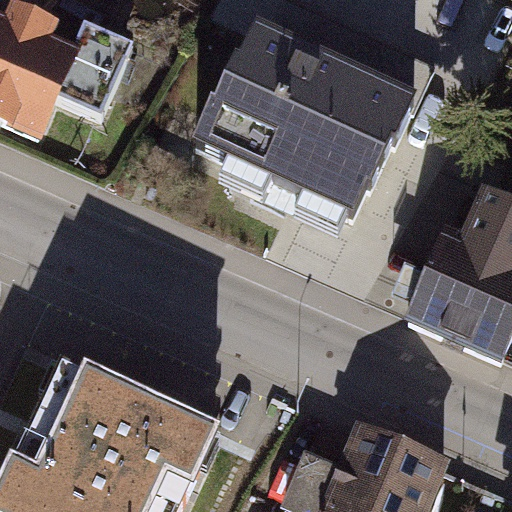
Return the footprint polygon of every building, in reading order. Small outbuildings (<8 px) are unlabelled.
[(0,120),(38,138),(80,47),(51,33),(62,10),(41,0),(3,0),(0,8),(0,120)] [(181,150),(347,227),(410,91),(213,0),(200,0),(188,26),(230,45),(181,150)] [(430,200),(469,217),(494,163),(456,146),(430,200)] [(401,316),(496,361),(511,326),(511,249),(494,241),(485,259),(438,237),(401,316)] [(6,470),(0,482),(0,511),(185,511),(217,444),(59,369),(11,473),(6,470)] [(432,511),(450,471),(355,432),(338,474),(306,458),(282,511),(432,511)]
